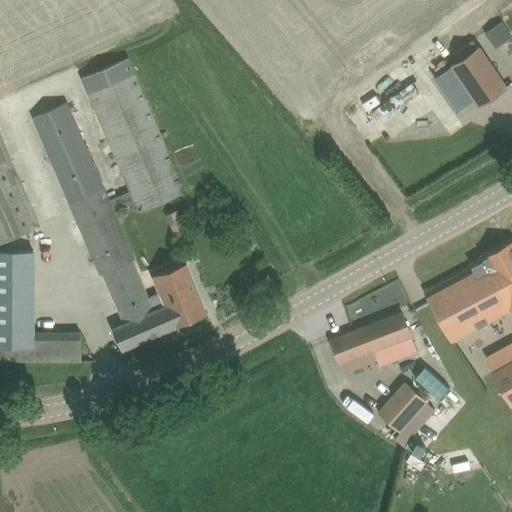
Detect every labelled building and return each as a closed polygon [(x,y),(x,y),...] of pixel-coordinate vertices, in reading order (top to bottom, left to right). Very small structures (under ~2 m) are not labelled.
[(511,36),(511,34),(508,28),(503,21),(485,33),(496,48),(511,36)] [(479,108),(509,87),(480,46),(450,66),(479,108)] [(148,295),(134,260),(136,259),(116,211),(134,203),(138,212),(186,191),(129,57),(81,78),(129,191),(110,199),(68,102),(32,118),(99,275),(102,273),(122,321),(112,325),(114,330),(122,348),(207,312),(199,294),(186,261),(151,275),(158,291),(148,295)] [(0,243),(41,226),(0,131),(0,243)] [(167,214),(175,232),(186,227),(178,209),(167,214)] [(426,292),(431,301),(435,309),(453,342),(511,309),(511,241),(484,257),(485,259),(473,265),(473,266),(426,292)] [(82,334),(34,333),(35,250),(0,250),(0,359),(82,360),(82,340),(82,334)] [(411,335),(410,331),(403,312),(333,339),(340,358),(344,371),(375,360),(371,349),(411,335)] [(511,406),(511,405),(511,360),(492,371),(511,406)] [(378,412),(400,432),(428,400),(406,380),(378,412)] [(427,446),(411,437),(406,446),(421,455),(427,446)]
